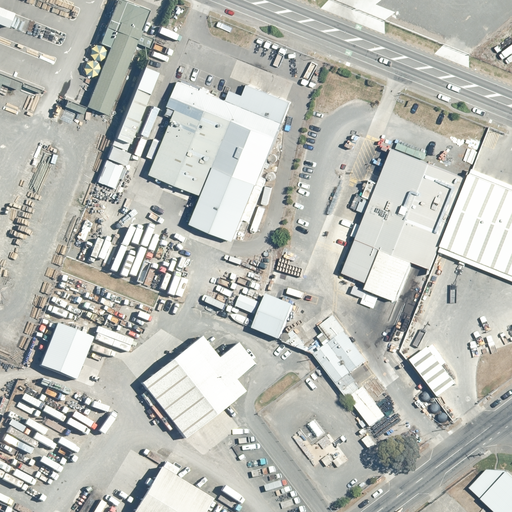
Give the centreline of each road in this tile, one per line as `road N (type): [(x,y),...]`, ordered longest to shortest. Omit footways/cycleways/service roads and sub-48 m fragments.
road 1 (secondary): [(511,104),(255,0)]
road 2 (tertiary): [(508,413),(378,511)]
